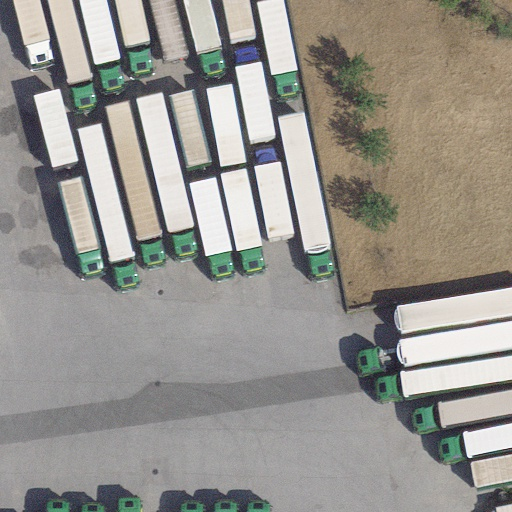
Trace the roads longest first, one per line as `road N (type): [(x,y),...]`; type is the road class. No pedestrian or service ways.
road 1 (unknown): [(381,378),(258,390),(136,362),(98,330),(68,277),(69,138),(87,0)]
road 2 (unknown): [(395,511),(381,378)]
road 3 (unknown): [(381,378),(511,373)]
